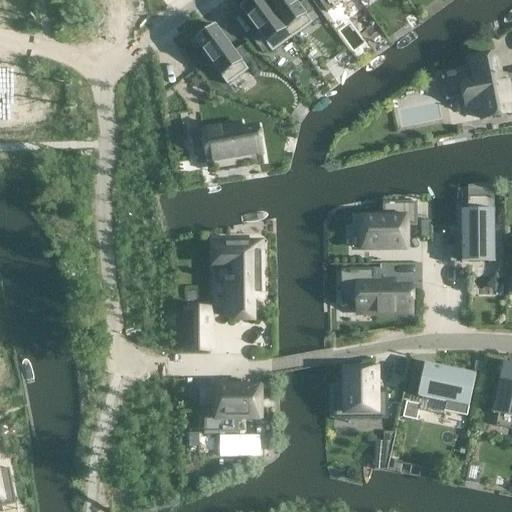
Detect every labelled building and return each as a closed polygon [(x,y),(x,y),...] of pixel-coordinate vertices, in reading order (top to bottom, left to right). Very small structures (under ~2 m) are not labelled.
[(263,0),(251,0),(239,9),(258,35),(252,40),(260,51),(266,46),(272,54),(292,39),(263,0)] [(294,0),(263,0),(292,39),(312,24),(306,16),(313,12),(305,1),(299,6),(294,0)] [(317,0),(321,6),(328,1),(333,9),(345,0),(317,0)] [(215,26),(194,42),(227,86),(248,71),(242,63),(249,59),(241,48),(234,53),(215,26)] [(472,71),(459,73),(464,99),(466,111),(479,108),(482,120),(511,113),(511,75),(500,78),(496,57),(471,62),(472,71)] [(203,135),(191,137),(195,161),(207,159),(208,163),(262,154),(258,129),(241,131),(240,125),(202,131),(203,135)] [(468,211),(461,212),(461,213),(462,213),(462,262),(461,262),(461,263),(495,263),(495,261),(494,261),(494,213),(495,213),(495,211),(494,211),(494,199),(468,200),(468,211)] [(403,220),(362,220),(362,250),(405,250),(405,228),(417,227),(417,203),(403,204),(403,220)] [(430,224),(422,224),(422,240),(430,240),(430,224)] [(261,244),(213,244),(213,266),(235,266),(235,280),(225,281),(226,319),(235,318),(235,321),(239,321),(239,318),(248,318),(248,321),(252,321),(252,301),(261,301),(261,244)] [(455,247),(445,248),(445,264),(455,263),(455,247)] [(380,270),(348,271),(348,286),(356,286),(357,315),(412,314),(412,289),(380,289),(380,270)] [(209,308),(186,308),(187,352),(210,352),(209,308)] [(492,412),(492,414),(511,418),(511,365),(502,363),(502,365),(503,365),(493,413),(492,412)] [(425,364),(417,398),(419,398),(419,397),(446,403),(444,412),(466,417),(475,375),(474,375),(473,376),(426,365),(425,364)] [(346,389),(334,389),(334,414),(373,413),(373,421),(388,421),(388,392),(376,393),(375,370),(345,370),(346,389)] [(216,411),(204,411),(204,435),(218,435),(218,419),(259,419),(259,389),(215,389),(216,411)] [(406,403),(403,418),(416,422),(420,406),(406,403)] [(199,434),(188,435),(189,448),(199,448),(199,434)] [(0,502),(1,502),(2,508),(16,505),(9,470),(0,471),(0,502)]
